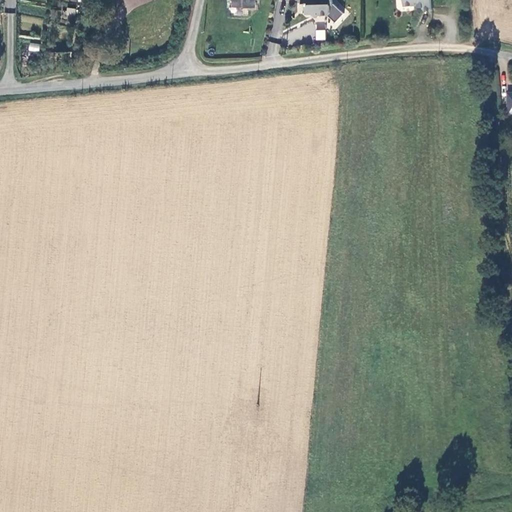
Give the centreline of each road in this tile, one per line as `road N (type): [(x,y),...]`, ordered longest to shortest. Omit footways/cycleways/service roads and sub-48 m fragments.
road 1 (unclassified): [(186,74),(419,49),(511,57)]
road 2 (unclassified): [(0,92),(186,74)]
